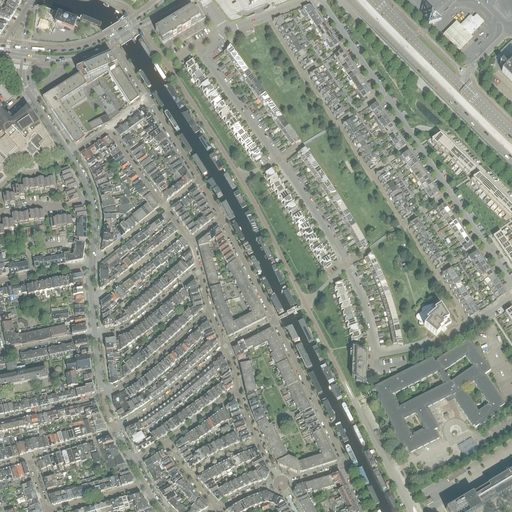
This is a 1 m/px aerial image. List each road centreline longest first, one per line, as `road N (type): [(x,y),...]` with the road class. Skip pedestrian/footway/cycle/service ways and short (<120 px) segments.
road 1 (residential): [(225,29),(208,64),(347,266),(379,355),(448,336),(511,294)]
road 2 (unclassified): [(511,173),(339,0)]
road 3 (secondary): [(349,0),(511,160)]
road 4 (residential): [(511,285),(410,133)]
road 5 (secondary): [(25,55),(86,54),(182,0)]
road 6 (residential): [(344,465),(275,320)]
road 7 (residential): [(410,133),(321,0)]
road 8 (secondary): [(163,0),(94,44),(23,48)]
road 9 (residential): [(115,430),(225,347)]
road 10 (residential): [(412,511),(348,390)]
road 11 (residential): [(208,310),(102,396)]
road 12 (residential): [(410,133),(441,131),(511,201)]
road 13 (residential): [(94,336),(129,328),(198,269)]
